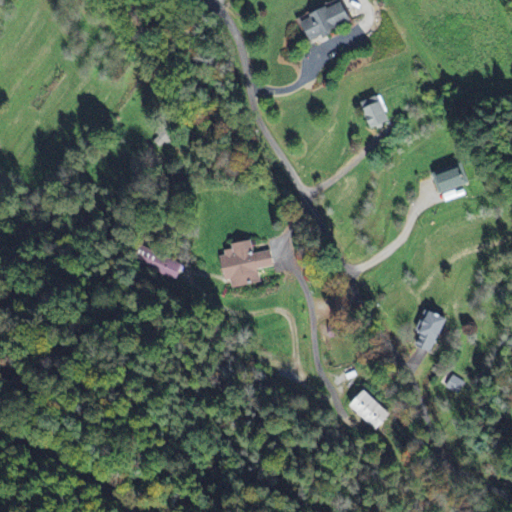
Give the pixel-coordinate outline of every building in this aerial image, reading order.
[(357,22),(348,1),(306,20),(315,41),(357,22)] [(373,130),(391,124),(381,97),(363,104),(373,130)] [(469,185),(460,164),(433,175),(441,196),(469,185)] [(276,269),(274,252),(254,254),(253,242),(231,245),(232,254),(219,255),(222,282),(230,281),(231,289),(251,286),(249,273),(276,269)] [(449,320),(427,310),(417,332),(425,336),(419,347),(434,354),(449,320)] [(349,407),(375,432),(390,416),(364,391),(349,407)]
